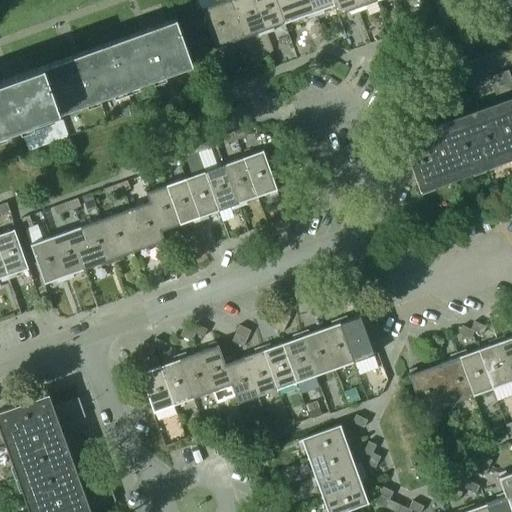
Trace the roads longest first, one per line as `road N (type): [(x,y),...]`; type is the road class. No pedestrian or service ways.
road 1 (residential): [(351,242),(83,334)]
road 2 (residential): [(196,503),(123,445),(83,334)]
road 3 (residential): [(351,242),(374,211),(373,177),(347,165),(324,107)]
road 4 (residential): [(478,258),(402,286),(372,273),(351,242)]
